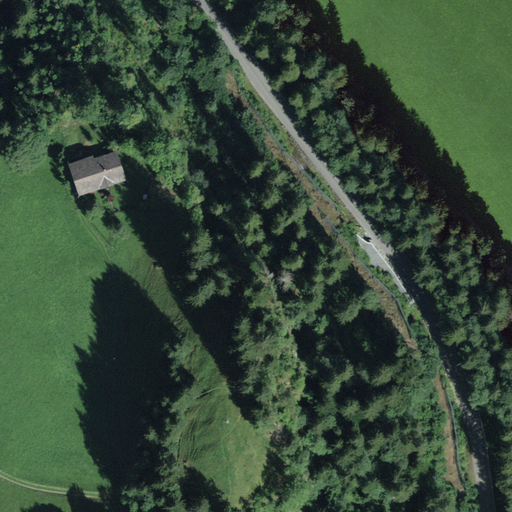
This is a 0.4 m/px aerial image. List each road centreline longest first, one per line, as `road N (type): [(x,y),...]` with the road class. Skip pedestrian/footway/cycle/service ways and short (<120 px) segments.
road 1 (tertiary): [(487,511),(471,412),(430,310),(200,0)]
road 2 (track): [(0,472),(83,494),(114,492),(122,481),(113,428),(111,267),(61,205)]
